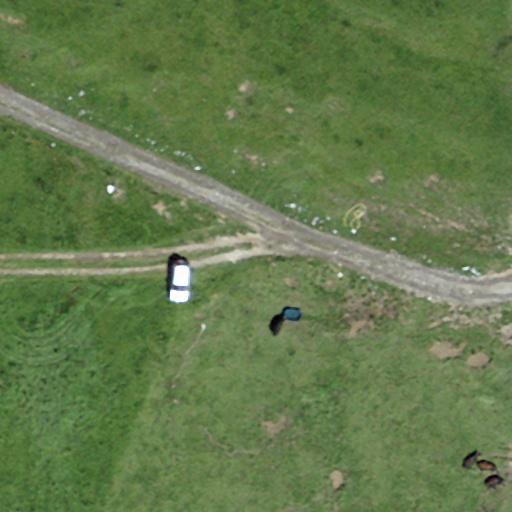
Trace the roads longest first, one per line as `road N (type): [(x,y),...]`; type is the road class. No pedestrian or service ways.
road 1 (track): [(0,105),(220,207),(293,253),(430,294),(493,297),(511,287)]
road 2 (track): [(293,253),(0,262)]
